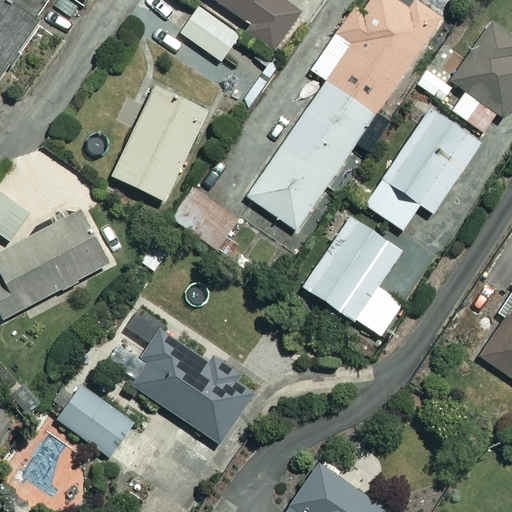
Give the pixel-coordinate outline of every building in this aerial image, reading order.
[(0,0),(0,75),(39,20),(10,0),(0,0)] [(296,229),(440,14),(419,0),(355,0),(309,69),(324,79),(246,195),(296,229)] [(310,15),(290,0),(276,0),(252,32),(281,53),(310,15)] [(237,34),(197,6),(180,32),(220,59),(237,34)] [(511,98),(511,39),(488,21),(458,61),(443,49),(432,64),(465,90),(451,108),(465,119),(480,99),(499,115),(511,98)] [(205,108),(154,84),(111,174),(162,198),(205,108)] [(480,140),(428,106),(364,203),(401,228),(418,203),(432,212),(480,140)] [(0,217),(12,201),(0,192),(0,217)] [(107,262),(77,208),(0,250),(0,273),(3,278),(0,279),(0,316),(1,319),(107,262)] [(400,246),(349,213),(302,285),(379,335),(402,301),(376,284),(400,246)] [(137,260),(120,230),(105,238),(122,268),(137,260)] [(511,304),(478,355),(511,377),(511,304)] [(162,322),(140,308),(127,328),(153,346),(129,381),(218,441),(252,390),(158,327),(162,322)] [(132,422),(74,380),(50,413),(108,454),(132,422)] [(390,511),(317,463),(284,511),(390,511)]
